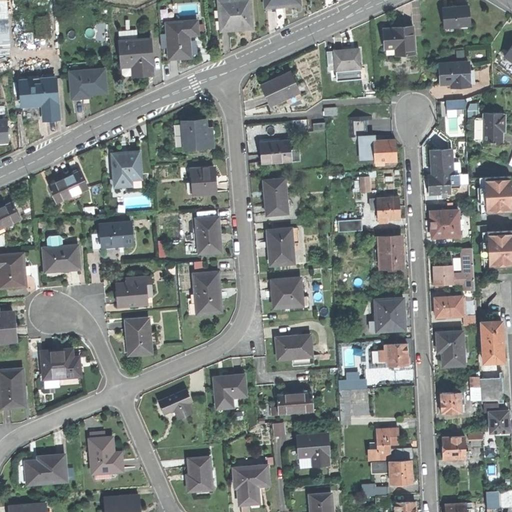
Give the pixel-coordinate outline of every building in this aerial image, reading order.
[(0,0),(0,52),(12,51),(8,0),(0,0)] [(263,0),(264,9),(279,8),(299,7),(298,0),(263,0)] [(219,4),(221,32),(235,31),(251,30),(249,2),(219,4)] [(444,10),(446,27),(471,25),(469,7),(456,8),(444,10)] [(165,26),(168,61),(179,61),(190,60),(189,37),(198,37),(197,24),(165,26)] [(394,60),(414,58),(411,28),(400,29),(392,30),(392,32),(381,33),(382,53),(394,52),(394,60)] [(22,51),(31,50),(29,33),(21,33),(22,51)] [(141,78),(152,78),(150,42),(119,43),(120,66),(131,66),(131,79),(141,78)] [(344,53),(333,54),(334,73),(359,71),(357,52),(344,53)] [(470,62),(441,64),(442,83),(452,83),(453,88),(461,88),(471,87),(470,62)] [(69,74),(71,100),(88,99),(88,96),(93,96),(106,95),(104,71),(69,74)] [(266,99),(270,107),(279,103),(280,106),(286,103),(287,106),(301,99),(290,75),(261,88),(266,99)] [(54,81),(20,84),(22,119),(26,122),(40,121),(57,120),(54,81)] [(484,140),(484,143),(492,143),(492,144),(496,144),(496,143),(504,143),(504,136),(504,132),(508,132),(508,115),(504,115),(504,114),(484,114),(484,118),(484,140)] [(475,140),(484,140),(484,118),(475,118),(475,140)] [(183,151),(212,149),(211,140),(210,130),(205,130),(204,121),(181,123),(183,151)] [(356,132),(356,140),(366,139),(366,131),(356,132)] [(372,142),(373,168),(383,167),(383,163),(395,163),(394,153),(393,141),(372,142)] [(261,155),(261,165),(298,162),(297,152),(290,153),(290,143),(260,145),(261,155)] [(428,151),(429,177),(451,175),(449,150),(428,151)] [(112,156),(114,188),(131,186),(130,180),(140,179),(138,153),(124,155),(112,156)] [(192,196),(215,195),(214,182),(213,170),(191,171),(192,196)] [(70,177),(63,180),(71,197),(86,189),(78,173),(70,177)] [(426,187),(426,196),(439,195),(439,198),(444,198),(444,195),(448,195),(447,184),(451,183),(451,175),(429,177),(425,177),(426,187)] [(485,216),(511,214),(511,201),(511,191),(510,191),(509,179),(482,181),(485,216)] [(47,188),(55,205),(71,197),(63,180),(55,184),(47,188)] [(264,201),(265,216),(288,215),(286,190),(284,190),(283,181),(263,183),(264,201)] [(377,221),(378,225),(386,225),(386,220),(398,220),(397,209),(397,199),(373,200),(374,209),(374,222),(377,221)] [(2,209),(0,209),(0,222),(3,228),(18,221),(11,205),(2,209)] [(428,240),(457,239),(456,212),(427,213),(428,227),(428,240)] [(190,256),(220,253),(219,237),(217,219),(194,221),(196,235),(192,235),(192,246),(189,246),(190,256)] [(362,229),(362,219),(348,220),(349,229),(362,229)] [(92,236),(93,249),(113,247),(132,246),(130,224),(99,226),(100,236),(92,236)] [(297,230),(266,232),(268,250),(269,267),(294,265),(292,244),(298,243),(297,230)] [(488,270),(511,269),(511,232),(486,233),(488,270)] [(45,240),(46,249),(61,248),(60,239),(58,237),(47,238),(45,240)] [(379,270),(400,269),(398,252),(400,252),(400,247),(399,237),(377,239),(378,250),(379,263),(379,270)] [(42,250),(44,273),(61,272),(79,270),(77,247),(61,248),(46,249),(42,250)] [(459,250),(460,272),(471,271),(471,250),(459,250)] [(0,289),(11,289),(24,288),(21,256),(0,257),(0,289)] [(432,285),(451,285),(451,267),(432,266),(432,275),(432,285)] [(460,272),(460,281),(472,280),(471,271),(460,272)] [(199,316),(220,314),(218,293),(216,274),(193,276),(195,301),(197,300),(199,316)] [(116,300),(117,307),(146,305),(145,293),(150,292),(149,279),(126,281),(127,292),(115,293),(116,300)] [(271,294),(272,310),(298,308),(298,313),(308,312),(307,299),(301,300),(299,280),(270,282),(271,294)] [(460,281),(461,292),(472,292),(472,280),(460,281)] [(433,318),(460,317),(460,298),(433,298),(433,309),(433,318)] [(375,333),(404,331),(403,316),(402,300),(373,302),(375,333)] [(0,343),(14,342),(12,327),(11,314),(0,314),(0,343)] [(474,317),(460,317),(461,327),(474,327),(474,317)] [(125,332),(126,340),(128,340),(130,356),(150,355),(148,320),(124,322),(125,332)] [(482,364),(502,363),(500,343),(499,322),(479,323),(482,364)] [(441,352),(442,367),(464,365),(462,332),(435,333),(436,344),(436,352),(441,352)] [(275,350),(276,361),(309,359),(308,337),(275,340),(275,350)] [(406,345),(382,345),(383,356),(387,356),(387,367),(407,367),(409,364),(409,358),(406,356),(406,352),(406,345)] [(40,352),(42,380),(79,378),(77,359),(71,359),(70,350),(55,351),(40,352)] [(0,373),(0,410),(10,409),(24,408),(21,372),(0,373)] [(337,390),(339,390),(338,379),(364,377),(364,374),(336,376),(337,390)] [(213,382),(215,410),(226,409),(226,399),(231,399),(244,398),(243,376),(230,377),(222,377),(222,382),(213,382)] [(338,379),(339,390),(364,389),(364,377),(338,379)] [(470,389),(477,389),(477,380),(477,378),(469,378),(470,389)] [(478,405),(482,405),(496,404),(501,404),(500,379),(477,380),(477,389),(478,405)] [(184,392),(158,403),(160,410),(163,415),(172,410),(177,420),(190,415),(185,405),(189,404),(184,392)] [(339,393),(341,424),(349,423),(347,392),(339,393)] [(438,404),(439,414),(460,413),(459,406),(463,405),(462,393),(438,395),(438,404)] [(302,395),(294,396),(295,414),(312,413),(311,395),(302,395)] [(276,397),(278,415),(295,414),(294,396),(284,397),(276,397)] [(482,413),(487,413),(496,412),(496,404),(482,405),(482,413)] [(488,433),(506,432),(506,422),(505,412),(496,412),(487,413),(488,433)] [(377,459),(386,459),(386,450),(387,450),(387,444),(396,443),(396,437),(396,429),(375,431),(377,459)] [(465,440),(470,440),(480,440),(480,432),(464,433),(465,440)] [(295,438),(297,458),(304,457),(309,456),(310,465),(326,464),(325,455),(327,455),(324,435),(295,438)] [(87,440),(90,474),(120,472),(119,459),(111,459),(111,453),(110,438),(87,440)] [(440,450),(441,460),(463,459),(463,453),(462,438),(440,439),(440,450)] [(470,440),(471,449),(480,448),(480,440),(470,440)] [(386,450),(386,459),(411,457),(411,449),(387,450),(386,450)] [(26,485),(66,482),(64,456),(36,458),(36,462),(24,463),(25,474),(26,485)] [(187,493),(211,491),(208,458),(187,460),(189,474),(189,481),(186,482),(187,493)] [(388,472),(389,484),(409,483),(412,478),(412,475),(409,473),(408,468),(408,461),(388,462),(388,472)] [(371,473),(388,472),(388,462),(370,463),(371,473)] [(231,471),(232,480),(236,480),(238,506),(249,505),(249,502),(258,501),(256,487),(267,486),(265,468),(231,471)] [(360,497),(373,496),(372,488),(372,485),(359,485),(360,497)] [(372,488),(373,496),(386,496),(386,487),(372,488)] [(511,489),(501,490),(501,507),(511,506),(511,489)] [(483,493),(484,510),(489,509),(496,509),(495,492),(483,493)] [(331,511),(330,495),(308,497),(309,511),(331,511)] [(373,505),(386,505),(386,496),(373,496),(373,505)] [(103,499),(103,511),(137,511),(137,497),(103,499)] [(413,511),(413,503),(389,504),(389,511),(393,511),(392,511),(413,511)]
